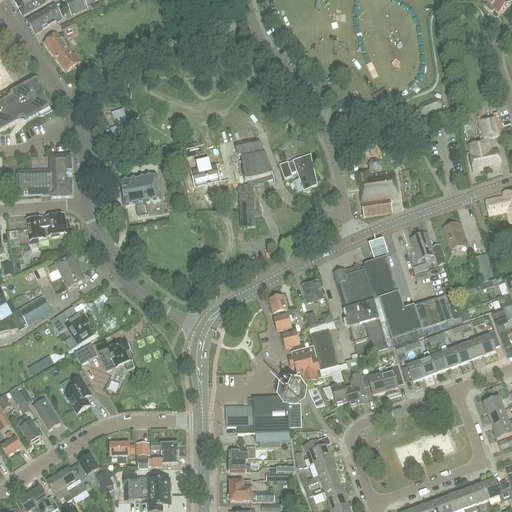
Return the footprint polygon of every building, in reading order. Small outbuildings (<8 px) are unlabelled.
[(12,0),(23,18),(23,17),(23,18),(54,0),(12,0)] [(64,0),(72,16),(87,9),(83,0),(64,0)] [(486,5),(486,7),(491,11),(493,11),(496,9),(500,13),(510,3),(507,0),(486,0),(489,2),(486,5)] [(93,13),(102,9),(100,2),(90,6),(93,13)] [(35,37),(63,20),(66,19),(61,5),(55,6),(27,23),(35,37)] [(66,41),(79,35),(73,22),(60,28),(63,34),(59,36),(57,34),(44,44),(66,74),(82,63),(75,54),(73,55),(62,41),(65,39),(66,41)] [(454,78),(451,60),(441,61),(444,79),(454,78)] [(0,87),(5,85),(9,83),(0,66),(0,87)] [(0,131),(15,123),(13,119),(21,115),(24,121),(36,115),(35,114),(47,107),(41,97),(42,96),(35,82),(23,89),(22,88),(12,94),(10,90),(0,95),(0,131)] [(455,83),(445,85),(449,108),(459,106),(455,83)] [(391,104),(385,92),(373,99),(380,111),(391,104)] [(339,124),(361,113),(352,97),(336,105),(338,108),(332,111),(339,124)] [(427,116),(439,110),(441,105),(439,101),(434,99),(422,104),(419,109),(420,112),(421,114),(427,116)] [(492,152),(489,140),(503,137),(500,118),(478,122),(480,130),(478,131),(481,144),(470,146),(472,160),(471,160),(474,173),(484,171),(483,168),(502,164),(499,151),(492,152)] [(239,153),(246,177),(271,170),(261,138),(236,145),(238,154),(239,153)] [(227,156),(237,153),(235,145),(225,147),(227,156)] [(73,198),(72,157),(50,158),(51,172),(44,172),(18,173),(19,197),(51,196),(51,199),(73,198)] [(373,172),(378,171),(381,167),(380,163),(376,159),(371,160),(368,164),(369,169),(373,172)] [(198,170),(190,172),(194,190),(221,183),(216,165),(210,167),(209,161),(196,164),(198,170)] [(299,174),(298,171),(293,172),(290,163),(283,165),(287,178),(299,174)] [(370,177),(369,170),(356,172),(364,217),(392,213),(390,200),(399,199),(395,173),(370,177)] [(235,172),(228,175),(232,183),(238,180),(235,172)] [(148,216),(146,205),(162,202),(157,176),(121,183),(126,208),(136,207),(138,218),(148,216)] [(511,225),(511,191),(503,194),(504,198),(486,202),(489,217),(506,212),(509,226),(511,225)] [(65,224),(64,217),(26,222),(28,242),(44,240),(44,237),(51,236),(52,239),(60,238),(59,235),(69,233),(68,224),(65,224)] [(449,252),(466,246),(459,224),(442,230),(449,252)] [(18,232),(9,233),(10,242),(19,240),(18,232)] [(432,249),(427,234),(410,240),(417,262),(434,257),(438,267),(445,265),(440,247),(432,249)] [(383,236),(368,241),(373,258),(389,253),(383,236)] [(35,257),(43,255),(40,245),(32,247),(35,257)] [(487,280),(493,278),(487,255),(481,257),(487,280)] [(73,257),(48,269),(51,275),(58,272),(61,279),(63,282),(81,274),(83,273),(78,264),(77,265),(73,257)] [(387,258),(363,266),(364,269),(375,301),(378,300),(387,327),(394,348),(424,337),(422,331),(421,331),(414,308),(405,311),(387,258)] [(5,278),(14,277),(12,265),(4,266),(5,278)] [(345,271),(334,274),(339,292),(350,330),(349,330),(356,355),(360,366),(394,355),(392,349),(387,350),(373,303),(373,302),(375,301),(364,269),(362,270),(356,267),(354,269),(349,279),(348,278),(346,277),(345,272),(345,271)] [(63,282),(51,288),(56,298),(69,292),(68,290),(85,283),(81,274),(63,282)] [(307,306),(323,300),(317,281),(301,286),(307,306)] [(483,291),(494,287),(492,281),(480,285),(483,291)] [(446,298),(414,308),(421,331),(422,331),(445,324),(446,328),(462,323),(461,319),(451,288),(443,290),(446,298)] [(511,293),(509,295),(497,299),(500,305),(511,301),(511,304),(511,293)] [(278,319),(287,317),(290,316),(288,310),(286,311),(282,298),(270,301),(274,315),(276,314),(278,319)] [(21,331),(50,314),(41,299),(37,301),(12,315),(20,330),(21,331)] [(9,317),(12,315),(7,304),(0,307),(0,321),(0,322),(4,320),(9,317)] [(293,319),(299,316),(296,308),(290,311),(293,319)] [(505,316),(504,316),(502,310),(491,314),(493,321),(505,316)] [(310,330),(319,328),(315,313),(306,316),(310,330)] [(87,327),(89,325),(87,321),(82,314),(78,317),(69,323),(64,315),(52,323),(55,329),(63,324),(67,330),(78,346),(93,336),(87,327)] [(11,331),(20,330),(12,315),(9,317),(11,331)] [(505,316),(493,321),(496,329),(508,324),(505,316),(504,316),(505,316)] [(287,336),(296,334),(297,333),(296,328),(291,329),(287,317),(278,319),(274,320),(277,333),(285,331),(287,336)] [(473,329),(485,325),(483,319),(471,324),(473,329)] [(471,324),(459,328),(461,333),(473,329),(471,324)] [(454,336),(461,333),(459,328),(452,330),(454,336)] [(329,331),(311,336),(320,371),(339,366),(333,348),(329,331)] [(477,342),(484,358),(496,354),(495,350),(500,347),(495,332),(489,334),(490,337),(477,342)] [(291,354),(305,350),(304,344),(299,345),(296,334),(287,336),(282,337),(286,350),(290,349),(291,354)] [(435,336),(437,342),(445,339),(443,334),(435,336)] [(507,360),(511,358),(511,347),(507,335),(500,338),(507,360)] [(437,342),(435,336),(428,339),(430,345),(431,345),(431,346),(438,344),(437,342)] [(421,348),(419,342),(411,345),(413,351),(421,348)] [(472,362),(484,358),(477,342),(466,346),(472,362)] [(109,351),(105,343),(95,347),(98,353),(101,352),(105,360),(108,366),(114,363),(116,369),(124,366),(126,371),(133,368),(131,363),(132,362),(128,353),(129,352),(128,350),(129,350),(127,345),(126,345),(125,344),(109,351)] [(413,351),(411,345),(402,348),(404,354),(413,351)] [(81,366),(97,357),(90,346),(75,355),(81,366)] [(460,367),(472,362),(466,346),(454,350),(460,367)] [(305,350),(291,354),(293,360),(289,361),(291,369),(295,368),(297,377),(302,375),(305,385),(319,381),(318,380),(322,379),(313,348),(305,350)] [(448,371),(460,367),(454,350),(442,355),(448,371)] [(436,375),(448,371),(442,355),(430,359),(436,375)] [(424,380),(436,375),(430,359),(418,363),(424,380)] [(412,384),(424,380),(418,363),(406,368),(412,384)] [(401,379),(397,367),(386,370),(387,374),(380,376),(385,393),(398,390),(395,380),(401,379)] [(336,387),(323,391),(328,400),(334,398),(336,406),(347,402),(348,402),(345,391),(343,385),(340,373),(331,376),(336,387)] [(360,374),(353,376),(354,382),(350,383),(352,389),(345,391),(348,402),(347,402),(349,408),(362,404),(359,391),(365,389),(361,377),(360,374)] [(385,393),(380,376),(368,380),(367,376),(361,377),(365,389),(371,388),(373,397),(385,393)] [(85,400),(91,397),(86,390),(80,379),(70,386),(73,390),(65,395),(66,396),(64,398),(68,403),(69,402),(78,415),(90,407),(85,400)] [(294,403),(299,400),(301,392),(297,387),(290,386),(285,389),(283,396),(285,399),(287,402),(288,402),(294,403)] [(24,400),(17,389),(10,393),(17,405),(24,400)] [(5,396),(0,399),(0,407),(0,408),(10,402),(5,396)] [(325,407),(319,396),(312,399),(317,410),(325,407)] [(289,430),(288,406),(288,402),(287,402),(285,399),(253,400),(253,401),(249,401),(249,408),(226,409),(227,428),(237,428),(238,435),(255,434),(255,435),(289,434),(289,431),(289,430)] [(487,418),(504,412),(499,399),(483,405),(487,418)] [(49,433),(61,426),(45,401),(33,408),(49,433)] [(288,406),(289,430),(301,430),(301,406),(294,406),(294,403),(288,402),(288,406)] [(0,408),(0,422),(4,429),(10,425),(0,408)] [(492,430),(508,424),(504,412),(487,418),(492,430)] [(26,427),(22,421),(17,424),(21,430),(20,431),(29,445),(40,439),(31,424),(26,427)] [(511,433),(508,424),(492,430),(496,442),(511,435),(511,433)] [(14,441),(10,433),(5,436),(10,444),(2,449),(7,458),(21,450),(15,441),(14,441)] [(304,447),(308,460),(311,459),(314,466),(331,460),(330,459),(331,459),(332,458),(330,452),(329,452),(328,452),(326,447),(320,450),(318,442),(304,447)] [(161,457),(178,456),(178,443),(151,444),(151,452),(161,451),(161,457)] [(129,447),(129,446),(110,446),(110,459),(117,459),(118,466),(126,466),(126,459),(130,459),(129,456),(135,456),(134,447),(129,447)] [(229,463),(245,462),(246,462),(248,461),(248,460),(255,460),(255,449),(250,449),(250,451),(240,451),(240,454),(229,454),(229,463)] [(178,456),(161,457),(161,459),(151,460),(148,460),(148,461),(138,461),(138,471),(148,471),(148,467),(151,467),(151,468),(162,468),(162,466),(178,466),(178,457),(178,456)] [(79,464),(87,478),(94,475),(95,478),(102,492),(114,486),(107,472),(106,473),(103,467),(98,469),(90,457),(79,464)] [(333,463),(332,464),(331,460),(314,466),(319,478),(335,472),(335,471),(336,470),(336,469),(334,464),(333,463)] [(245,462),(229,463),(229,464),(228,466),(228,468),(229,469),(229,475),(245,474),(250,473),(250,467),(245,467),(245,462)] [(506,476),(511,474),(511,465),(503,469),(506,476)] [(57,477),(72,501),(87,492),(79,478),(75,480),(69,470),(57,477)] [(302,484),(308,482),(303,470),(302,470),(297,471),(302,484)] [(320,490),(339,483),(335,472),(319,478),(323,489),(320,490)] [(134,477),(134,473),(124,473),(124,486),(125,486),(125,501),(149,501),(149,511),(161,511),(162,508),(169,508),(169,482),(162,482),(161,478),(148,479),(138,479),(138,481),(136,481),(136,477),(134,477)] [(291,475),(277,475),(266,475),(266,483),(291,483),(291,475)] [(72,501),(57,477),(46,484),(54,496),(59,493),(66,504),(72,501)] [(481,486),(487,502),(499,498),(501,504),(511,500),(505,483),(496,487),(494,481),(481,486)] [(306,496),(312,494),(308,482),(302,484),(306,496)] [(229,483),(230,503),(251,503),(251,494),(251,483),(229,483)] [(327,501),(344,495),(339,483),(320,490),(325,502),(327,501)] [(476,507),(487,502),(481,486),(470,490),(476,507)] [(30,496),(39,511),(46,511),(42,506),(48,502),(41,489),(30,496)] [(464,511),(476,507),(470,490),(458,494),(464,511)] [(256,494),(256,504),(274,504),(274,493),(256,494)] [(311,507),(316,505),(312,494),(306,496),(311,507)] [(450,511),(461,511),(464,511),(458,494),(446,499),(450,511)] [(331,511),(334,511),(348,507),(344,495),(327,501),(331,511)] [(33,511),(39,511),(30,496),(19,503),(24,511),(32,511),(33,511)] [(66,511),(65,511),(58,498),(53,502),(59,511),(66,511)] [(438,511),(450,511),(446,499),(435,503),(438,511)] [(424,511),(438,511),(435,503),(423,507),(424,511)]
